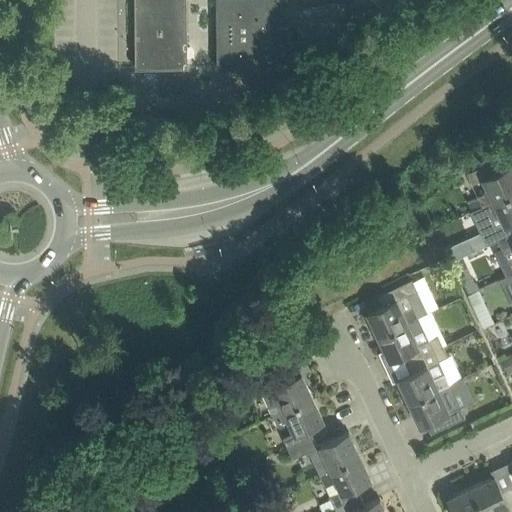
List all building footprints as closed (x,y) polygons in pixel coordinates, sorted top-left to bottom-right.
[(217,0),(218,66),(289,65),(288,28),(276,28),(276,0),(136,0),(137,3),(135,3),(135,4),(137,4),(137,34),(135,34),(135,35),(137,35),(138,65),(135,65),(135,67),(187,66),(186,0),(217,0)] [(137,84),(128,84),(128,109),(144,108),(144,100),(145,100),(145,88),(137,88),(137,84)] [(484,205),(511,191),(511,164),(497,170),(493,160),(467,172),(472,182),(485,177),(490,189),(479,194),(484,205)] [(499,238),(511,232),(511,191),(484,205),(494,228),(483,232),(488,243),(499,238)] [(467,200),(472,211),(483,206),(478,195),(467,200)] [(415,202),(406,206),(410,215),(419,211),(415,202)] [(510,262),(511,265),(511,232),(499,238),(504,249),(510,262)] [(463,254),(467,252),(462,241),(452,246),(457,257),(463,254)] [(457,257),(452,259),(457,270),(468,265),(463,254),(457,257)] [(419,317),(432,311),(432,310),(429,312),(418,289),(412,278),(378,294),(383,304),(368,311),(380,335),(419,317)] [(479,288),(468,293),(472,302),(483,297),(479,288)] [(409,361),(443,345),(438,334),(429,338),(419,317),(380,335),(390,357),(404,350),(409,361)] [(469,334),(469,338),(473,341),(477,338),(477,337),(482,334),(480,328),(474,331),(473,331),(469,334)] [(451,382),(447,372),(441,359),(448,356),(443,345),(409,361),(413,370),(399,377),(410,401),(451,382)] [(511,354),(502,360),(508,373),(511,370),(511,354)] [(269,403),(274,414),(313,396),(301,372),(299,373),(294,363),(257,380),(263,393),(269,403)] [(241,380),(230,385),(236,398),(247,393),(241,380)] [(451,382),(410,401),(421,423),(426,421),(431,432),(465,416),(461,405),(450,410),(444,397),(456,392),(451,382)] [(284,437),(289,447),(313,435),(309,425),(323,418),(313,396),(274,414),(278,424),(289,419),(295,431),(284,437)] [(293,457),(310,449),(321,473),(360,455),(349,431),(318,445),(313,435),(289,447),(293,457)] [(325,483),(331,496),(332,497),(336,505),(336,506),(361,495),(356,484),(370,477),(360,455),(321,473),(325,483)] [(495,475),(472,485),(484,511),(511,511),(511,484),(501,489),(495,475)] [(484,511),(472,485),(448,496),(455,511),(484,511)] [(386,511),(379,497),(365,504),(361,495),(336,506),(338,511),(386,511)] [(323,511),(335,506),(336,505),(332,497),(319,503),(323,511)]
